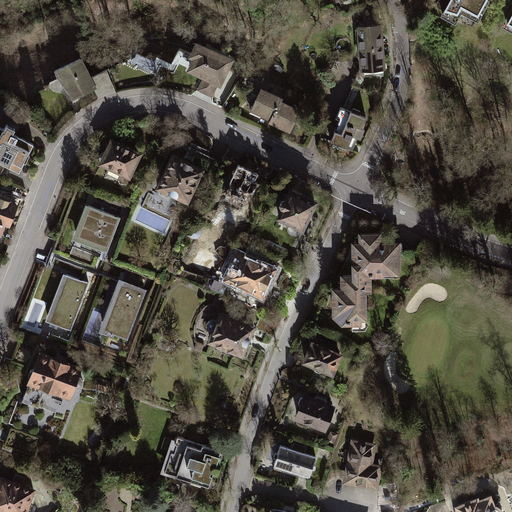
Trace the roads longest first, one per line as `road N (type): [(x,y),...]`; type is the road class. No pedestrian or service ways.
road 1 (residential): [(0,313),(59,156),(111,110),(167,103),(358,189)]
road 2 (residential): [(358,189),(278,359),(235,511)]
road 3 (residential): [(393,0),(403,53),(398,100),(358,189)]
road 4 (residential): [(358,189),(511,253)]
